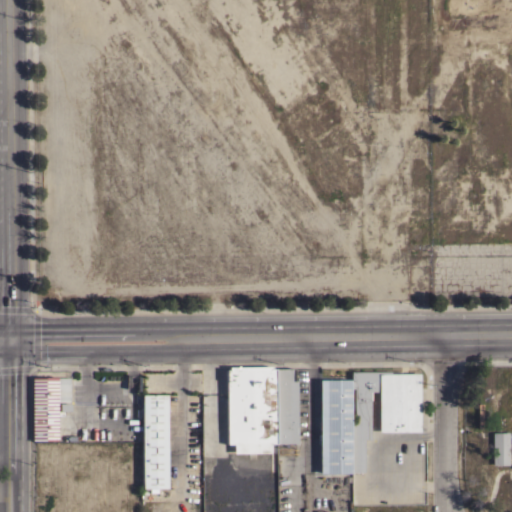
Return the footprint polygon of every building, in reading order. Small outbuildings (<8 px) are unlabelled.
[(270,443),(270,452),(233,452),(233,443),(226,443),(226,369),(228,369),(228,366),(271,366),(271,368),(276,368),(277,442),(270,443)] [(276,368),(294,368),(294,380),(296,380),(297,442),(277,442),(276,368)] [(419,431),(378,431),(378,391),(369,391),(370,439),(363,439),(363,471),(351,471),(351,423),(354,423),(354,388),(350,388),(350,371),(380,371),(380,373),(419,373),(419,431)] [(31,377),(69,377),(69,401),(57,401),(57,410),(59,410),(59,403),(70,403),(70,410),(63,410),(63,415),(57,415),(57,440),(32,440),(31,377)] [(318,379),(349,379),(350,472),(319,472),(318,379)] [(166,487),(142,487),(141,394),(166,394),(166,487)] [(508,464),(492,465),(491,432),(508,432),(508,464)]
